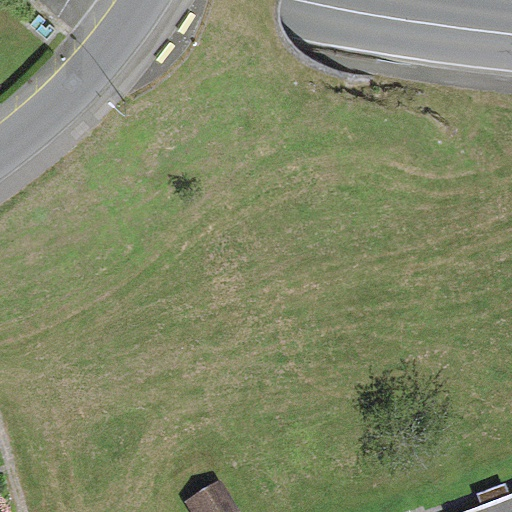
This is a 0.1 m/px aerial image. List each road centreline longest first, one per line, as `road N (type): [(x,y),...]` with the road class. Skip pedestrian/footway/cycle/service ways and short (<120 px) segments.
road 1 (primary): [(278,0),(511,37)]
road 2 (residential): [(0,152),(53,112),(143,0)]
